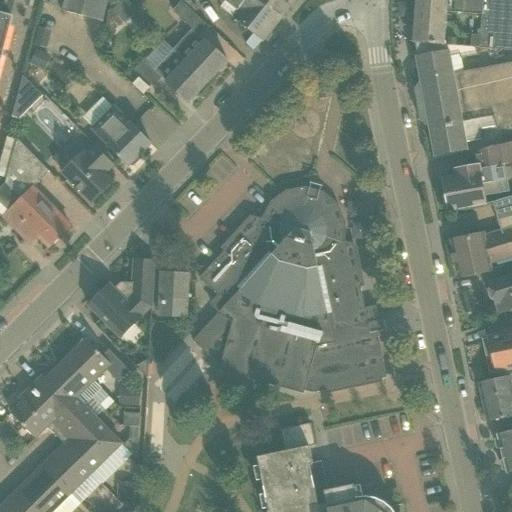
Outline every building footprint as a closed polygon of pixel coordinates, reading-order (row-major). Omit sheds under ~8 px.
[(82,17),(86,0),(64,0),(62,12),(82,17)] [(103,22),(108,0),(86,0),(82,17),(103,22)] [(122,0),(112,9),(125,23),(135,13),(122,0)] [(226,0),(238,10),(232,17),(263,41),(291,6),(284,0),(226,0)] [(459,46),(475,48),(481,48),(483,0),(418,0),(419,9),(416,9),(416,10),(417,10),(417,16),(416,40),(416,41),(414,41),(414,43),(416,43),(448,45),(459,46)] [(511,0),(483,0),(481,48),(511,50),(511,0)] [(175,52),(208,82),(227,62),(228,61),(201,37),(209,27),(182,1),(173,11),(194,31),(175,52)] [(0,63),(12,18),(0,14),(0,63)] [(49,41),(35,38),(34,45),(47,48),(49,41)] [(448,45),(416,43),(421,80),(421,81),(453,75),(450,58),(461,55),(462,57),(477,54),(475,48),(459,46),(448,45)] [(40,69),(47,55),(36,49),(29,64),(31,65),(32,65),(38,68),(40,69)] [(162,78),(189,103),(190,102),(208,82),(175,52),(156,71),(144,60),(135,70),(154,87),(162,78)] [(511,63),(453,75),(421,81),(415,90),(420,122),(430,128),(430,129),(430,128),(435,156),(468,150),(466,142),(482,139),(480,128),(511,121),(511,63)] [(42,96),(23,76),(12,117),(19,119),(42,96)] [(151,143),(131,124),(114,106),(90,130),(93,133),(128,166),(129,165),(133,166),(141,159),(140,155),(151,143)] [(18,139),(17,140),(7,137),(0,161),(0,176),(7,178),(6,182),(0,187),(0,199),(10,209),(3,216),(31,245),(39,237),(49,247),(70,226),(33,188),(50,172),(18,139)] [(114,164),(93,144),(61,172),(92,203),(113,182),(105,174),(114,164)] [(479,165),(455,170),(457,177),(443,179),(446,197),(443,197),(445,209),(448,209),(449,211),(486,205),(485,195),(509,191),(501,145),(499,145),(477,152),(479,165)] [(212,304),(220,312),(193,341),(214,360),(222,362),(219,371),(248,379),(304,394),(305,391),(313,393),(387,378),(378,333),(380,333),(378,322),(368,324),(352,244),(344,241),(345,223),(337,206),(323,193),(321,193),(320,197),(306,193),(307,189),(306,188),(287,192),(272,203),(263,219),(255,217),(200,278),(220,296),(212,304)] [(511,196),(493,202),(498,219),(511,215),(511,196)] [(511,229),(502,233),(484,238),(484,234),(451,240),(459,278),(491,271),(490,263),(511,256),(511,229)] [(151,308),(153,281),(154,261),(134,260),(133,283),(124,282),(124,285),(117,292),(110,284),(88,305),(121,339),(151,308)] [(187,318),(189,274),(162,273),(161,299),(160,317),(187,318)] [(511,277),(490,284),(491,286),(488,291),(491,299),(495,301),(496,303),(497,303),(500,314),(511,309),(511,277)] [(498,374),(499,378),(511,376),(510,373),(511,372),(511,329),(505,331),(506,335),(484,340),(488,355),(491,354),(494,367),(495,369),(493,370),(493,371),(498,370),(498,374)] [(83,343),(67,359),(91,384),(94,380),(106,369),(119,382),(130,371),(109,350),(103,356),(83,336),(82,337),(85,341),(83,343)] [(36,389),(60,415),(76,398),(78,396),(86,404),(102,388),(94,380),(91,384),(67,359),(46,380),(36,389)] [(135,367),(148,378),(149,360),(135,367)] [(499,378),(479,383),(487,422),(511,416),(511,372),(510,373),(511,376),(499,378)] [(141,389),(125,388),(124,406),(140,407),(141,389)] [(47,428),(52,423),(60,415),(36,389),(11,413),(36,440),(47,428)] [(69,441),(94,417),(76,398),(60,415),(52,423),(47,428),(65,445),(67,443),(69,441)] [(129,427),(139,427),(140,414),(124,413),(123,426),(129,427)] [(101,424),(94,417),(69,441),(67,443),(74,450),(95,472),(92,475),(102,484),(132,455),(123,445),(121,445),(119,443),(101,424)] [(394,511),(392,508),(385,502),(376,498),(367,496),(357,497),(355,485),(324,491),(327,504),(317,506),(309,465),(313,464),(311,455),(309,446),(315,445),(310,423),(281,430),(285,451),(258,457),(269,511),(394,511)] [(511,431),(497,434),(498,437),(495,440),(497,448),(501,448),(504,459),(501,462),(503,469),(507,471),(508,473),(511,472),(511,431)] [(43,466),(71,495),(92,475),(95,472),(74,450),(67,443),(65,445),(43,466)] [(124,443),(119,443),(121,445),(123,445),(132,455),(137,460),(138,444),(124,443)] [(18,491),(37,511),(53,511),(71,495),(43,466),(41,469),(18,491)] [(118,482),(117,499),(135,500),(135,483),(118,482)] [(37,511),(18,491),(0,508),(0,511),(37,511)]
